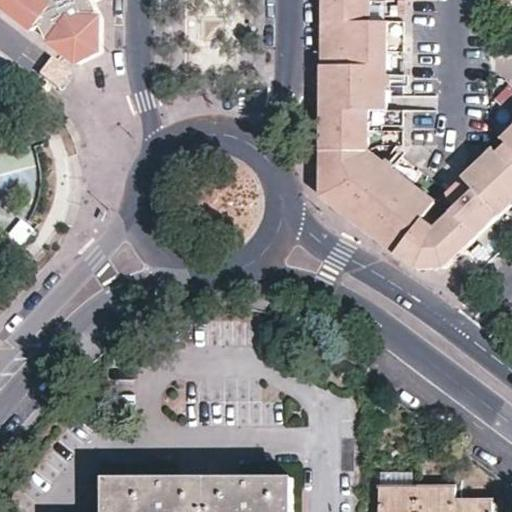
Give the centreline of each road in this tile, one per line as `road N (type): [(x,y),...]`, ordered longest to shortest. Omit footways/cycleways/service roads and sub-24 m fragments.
road 1 (secondary): [(245,280),(278,279),(320,293),(511,429)]
road 2 (residential): [(0,405),(91,312),(154,283),(184,282)]
road 3 (secondary): [(458,336),(301,232),(286,194)]
road 4 (residential): [(135,212),(0,360)]
road 5 (secondary): [(267,159),(285,108),(291,0)]
road 6 (residential): [(142,0),(160,155)]
road 7 (residential): [(451,135),(453,0)]
